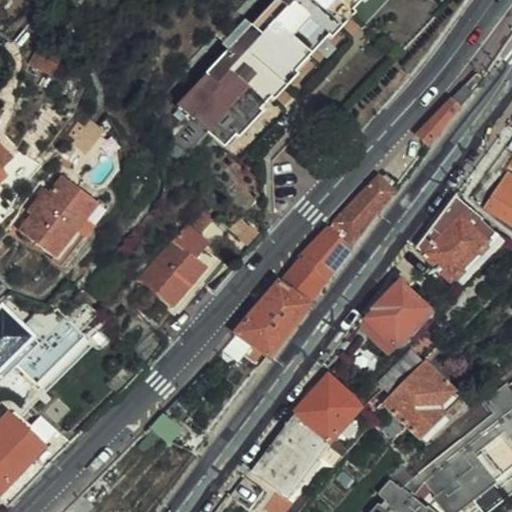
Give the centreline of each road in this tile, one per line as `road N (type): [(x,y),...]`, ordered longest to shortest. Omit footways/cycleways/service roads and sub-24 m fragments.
road 1 (primary): [(29,511),(402,115),(489,0)]
road 2 (primary): [(511,78),(180,511)]
